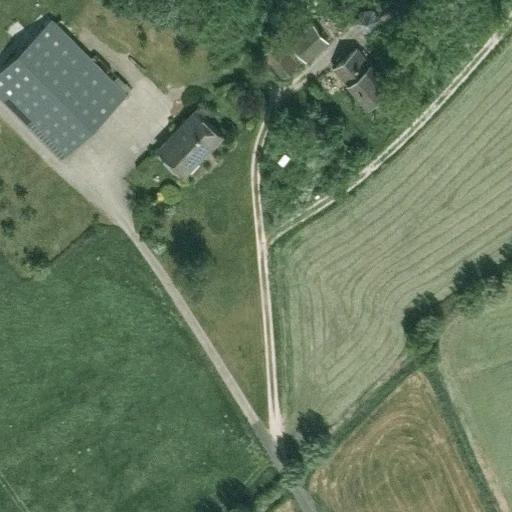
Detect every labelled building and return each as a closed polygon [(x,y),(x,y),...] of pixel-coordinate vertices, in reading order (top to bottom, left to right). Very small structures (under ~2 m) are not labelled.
[(277,40),(261,53),(281,76),(297,63),(292,57),(298,51),(305,60),(327,41),(312,23),(306,28),(294,14),(278,28),(290,42),(290,43),(284,48),(277,40)] [(0,69),(0,96),(62,158),(126,95),(50,19),(0,69)] [(388,85),(356,48),(333,67),(365,105),(388,85)] [(185,173),(221,135),(195,110),(158,148),(185,173)] [(283,163),(290,156),(285,152),(279,160),(283,163)]
